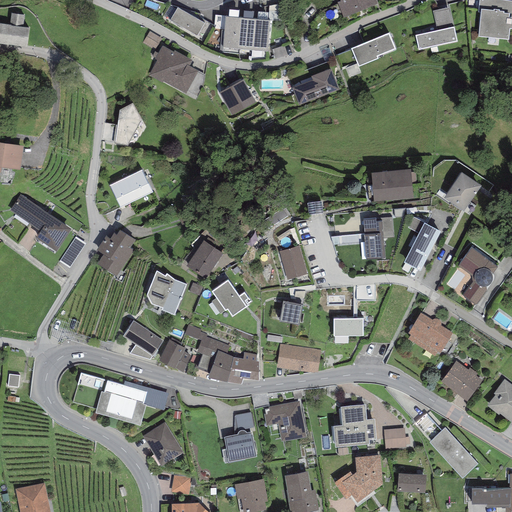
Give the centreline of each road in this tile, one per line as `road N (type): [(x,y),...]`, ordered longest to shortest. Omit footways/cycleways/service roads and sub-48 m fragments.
road 1 (tertiary): [(511,449),(376,374),(226,389),(81,352),(53,363)]
road 2 (residential): [(0,47),(50,55),(92,79),(102,100),(90,199),(94,233),(47,320),(42,349)]
road 3 (residential): [(95,0),(202,54),(244,66),(295,57),(416,0)]
road 4 (tertiary): [(53,363),(44,386),(52,407),(129,456),(143,474),(151,511)]
road 5 (residential): [(511,346),(413,284),(346,282)]
